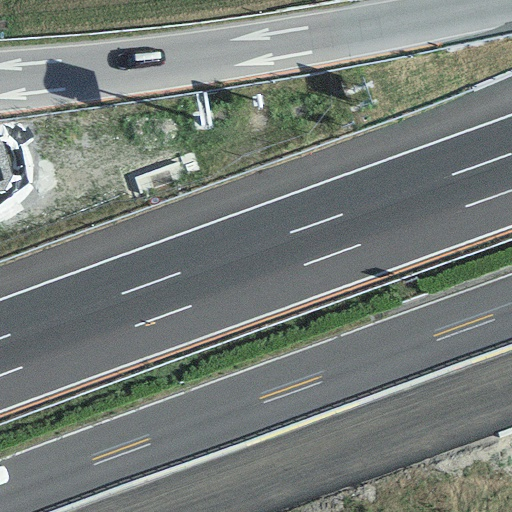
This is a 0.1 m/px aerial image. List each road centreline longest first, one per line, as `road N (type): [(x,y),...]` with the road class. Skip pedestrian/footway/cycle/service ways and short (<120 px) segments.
road 1 (motorway): [(511,169),(0,353)]
road 2 (motorway): [(24,511),(511,334)]
road 3 (motorway): [(511,1),(305,42),(0,82)]
